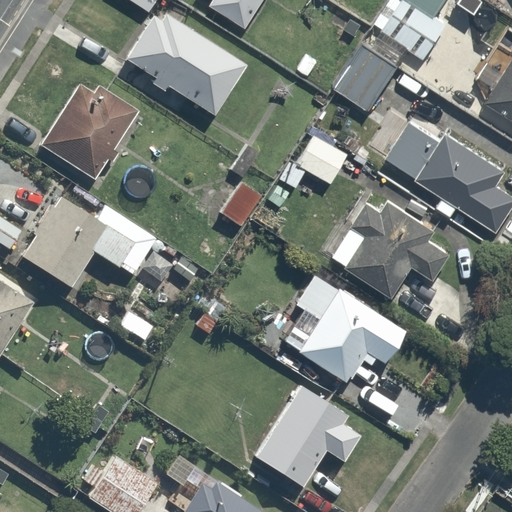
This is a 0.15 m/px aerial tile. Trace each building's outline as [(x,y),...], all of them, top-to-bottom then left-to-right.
[(151,0),(133,0),(147,8),(151,0)] [(209,0),(209,1),(247,25),(262,0),(209,0)] [(447,20),(417,0),(400,0),(384,25),(424,53),(447,20)] [(241,62),(153,5),(120,55),(208,112),(241,62)] [(511,21),(480,73),(499,84),(487,103),(511,117),(511,21)] [(373,107),(404,63),(364,35),(333,79),(373,107)] [(88,175),(133,104),(80,70),(34,141),(88,175)] [(455,212),(462,201),(499,223),(511,202),(511,183),(495,173),(502,163),(411,107),(383,152),(444,189),(437,201),(455,212)] [(297,187),(307,171),(325,183),(346,150),(308,127),(288,159),(278,176),(297,187)] [(238,224),(260,194),(233,174),(211,204),(238,224)] [(17,251),(68,285),(93,247),(130,272),(149,244),(157,231),(104,196),(95,209),(60,186),(17,251)] [(449,247),(430,234),(440,220),(393,187),(383,201),(371,192),(333,246),(392,287),(412,259),(432,272),(449,247)] [(19,229),(0,216),(0,242),(7,247),(19,229)] [(0,339),(30,292),(0,272),(0,339)] [(367,347),(380,356),(401,326),(337,281),(291,346),(342,382),(367,347)] [(323,445),(339,455),(354,432),(333,418),(341,407),(299,379),(253,449),(299,480),(323,445)] [(93,435),(114,407),(98,395),(78,423),(93,435)] [(116,511),(134,511),(159,474),(114,445),(85,492),(116,511)] [(262,511),(204,471),(174,511),(262,511)]
